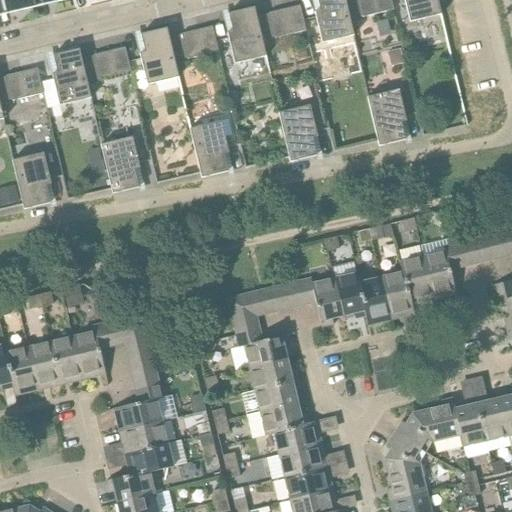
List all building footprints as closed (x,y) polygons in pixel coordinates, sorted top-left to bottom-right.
[(36,8),(34,3),(33,0),(0,0),(0,10),(7,9),(8,15),(36,8)] [(323,29),(327,44),(353,37),(344,0),(316,0),(319,12),(314,13),(318,30),(323,29)] [(357,0),(362,19),(378,15),(374,0),(357,0)] [(374,0),(378,15),(393,12),(390,0),(374,0)] [(415,23),(441,16),(437,0),(403,0),(406,9),(411,8),(415,23)] [(290,36),(306,32),(300,7),(284,11),(290,36)] [(236,50),(239,65),(266,58),(254,9),(228,15),(232,33),(227,34),(231,51),(236,50)] [(275,40),(290,36),(284,11),(268,15),(275,40)] [(423,25),(432,47),(447,42),(438,19),(423,25)] [(203,57),(218,53),(212,28),(197,32),(203,57)] [(148,71),(152,86),(178,79),(167,30),(140,36),(144,54),(139,55),(143,72),(148,71)] [(187,61),(203,57),(197,32),(181,36),(187,61)] [(130,60),(137,60),(134,34),(91,40),(93,49),(128,45),(130,60)] [(115,78),(131,74),(125,49),(109,53),(115,78)] [(61,91),(64,106),(91,100),(79,51),(53,57),(57,75),(52,76),(56,93),(61,91)] [(100,82),(115,78),(109,53),(94,56),(100,82)] [(28,99),(43,95),(37,70),(22,74),(28,99)] [(12,103),(28,99),(22,74),(6,77),(12,103)] [(379,148),(405,141),(401,124),(406,123),(402,106),(397,107),(393,92),(367,99),(379,148)] [(290,164),(316,157),(312,140),(317,138),(313,122),(308,123),(305,108),(278,114),(290,164)] [(201,179),(228,173),(223,155),(229,154),(225,137),(219,139),(216,124),(189,130),(201,179)] [(112,195),(139,189),(135,171),(140,170),(136,153),(131,154),(127,139),(101,146),(112,195)] [(24,211),(50,205),(46,187),(51,186),(47,169),(42,170),(38,155),(12,162),(24,211)] [(21,203),(17,183),(0,186),(0,203),(1,207),(21,203)] [(404,235),(417,232),(414,220),(401,223),(404,235)] [(391,226),(390,225),(381,227),(384,240),(393,237),(391,226)] [(360,245),(371,243),(368,230),(357,233),(360,245)] [(511,232),(495,236),(501,259),(511,257),(511,254),(511,232)] [(489,238),(495,260),(501,259),(495,236),(489,238)] [(327,253),(339,250),(337,238),(324,241),(327,253)] [(495,260),(489,238),(478,241),(484,263),(495,260)] [(473,266),(484,263),(478,241),(467,243),(473,266)] [(456,246),(462,268),(473,266),(467,243),(456,246)] [(445,298),(457,295),(451,271),(462,268),(456,246),(422,254),(432,296),(444,293),(445,298)] [(422,298),(432,296),(422,254),(398,260),(400,272),(413,306),(423,303),(422,298)] [(415,315),(413,306),(400,272),(380,277),(389,316),(402,313),(403,318),(415,315)] [(356,319),(366,317),(359,282),(357,274),(334,279),(343,317),(355,314),(356,319)] [(380,318),(389,316),(380,277),(359,282),(366,317),(369,326),(381,323),(380,318)] [(334,279),(311,285),(317,303),(322,327),(334,324),(333,319),(343,317),(334,279)] [(297,284),(302,306),(317,303),(311,285),(310,280),(297,284)] [(508,307),(511,306),(511,281),(497,286),(500,297),(505,296),(508,307)] [(302,306),(297,284),(286,286),(292,309),(302,306)] [(281,311),(292,309),(286,286),(276,289),(281,311)] [(69,309),(85,305),(81,288),(65,291),(69,309)] [(265,291),(270,314),(281,311),(276,289),(265,291)] [(262,292),(259,293),(265,315),(268,315),(270,314),(265,291),(262,292)] [(265,315),(259,293),(227,300),(257,317),(265,315)] [(41,309),(53,306),(50,294),(38,297),(41,309)] [(30,312),(41,309),(38,297),(27,300),(30,312)] [(236,330),(259,325),(257,317),(227,300),(236,330)] [(0,318),(8,317),(5,305),(0,306),(0,318)] [(110,324),(116,347),(123,346),(141,317),(110,324)] [(125,353),(149,348),(141,317),(123,346),(125,353)] [(107,325),(105,326),(110,348),(112,348),(116,347),(110,324),(107,325)] [(259,325),(236,330),(237,333),(237,336),(260,330),(260,328),(259,325)] [(104,375),(99,351),(110,348),(105,326),(93,328),(95,334),(73,339),(82,376),(91,374),(93,379),(105,376),(104,375)] [(248,369),(287,360),(285,349),(290,347),(287,336),(263,341),(260,330),(237,336),(240,347),(241,350),(243,349),(248,369)] [(70,379),(82,376),(73,339),(51,344),(61,387),(71,384),(70,379)] [(48,389),(61,387),(51,344),(28,350),(37,387),(47,384),(48,389)] [(2,392),(12,389),(6,355),(4,347),(0,347),(0,386),(1,387),(2,392)] [(149,348),(125,353),(125,356),(126,359),(150,353),(149,349),(149,348)] [(25,390),(37,387),(28,350),(6,355),(12,389),(14,398),(26,395),(25,390)] [(150,353),(126,359),(129,370),(153,365),(150,353)] [(253,392),(298,381),(295,370),(290,371),(287,360),(248,369),(253,392)] [(153,365),(129,370),(132,381),(156,376),(153,365)] [(135,393),(158,387),(156,376),(132,381),(135,393)] [(206,393),(218,390),(215,378),(203,381),(206,393)] [(259,414),(298,405),(295,393),(301,392),(298,381),(253,392),(259,414)] [(161,423),(156,401),(161,399),(158,387),(135,393),(138,405),(113,411),(116,423),(121,422),(124,432),(161,423)] [(508,439),(511,437),(511,391),(509,392),(511,398),(499,400),(508,439)] [(194,416),(205,413),(201,398),(190,400),(194,416)] [(485,444),(508,439),(499,400),(489,403),(487,398),(475,400),(485,444)] [(432,445),(460,438),(456,410),(453,400),(441,403),(442,408),(413,415),(407,425),(402,423),(395,435),(427,455),(432,445)] [(463,449),(485,444),(475,400),(465,403),(466,408),(456,410),(460,438),(463,449)] [(273,436),(308,424),(306,414),(301,415),(298,405),(259,414),(265,438),(273,436)] [(211,413),(214,425),(226,423),(223,411),(211,413)] [(278,456),(317,447),(314,436),(319,435),(317,422),(308,424),(273,436),(278,456)] [(124,456),(167,446),(161,423),(124,432),(126,444),(121,445),(124,456)] [(228,434),(226,423),(214,425),(217,437),(228,434)] [(200,438),(210,435),(207,425),(197,427),(200,438)] [(390,503),(427,494),(420,466),(427,455),(395,435),(387,447),(392,450),(385,460),(392,490),(387,491),(390,503)] [(204,460),(216,458),(211,437),(199,439),(204,460)] [(134,476),(150,473),(172,468),(167,446),(124,456),(127,468),(132,466),(134,476)] [(283,478),(327,468),(325,457),(319,458),(317,447),(278,456),(283,478)] [(225,468),(236,466),(234,455),(222,458),(225,468)] [(207,471),(218,469),(216,458),(204,460),(207,471)] [(493,477),(506,474),(503,462),(491,465),(493,477)] [(228,481),(239,478),(236,466),(225,468),(228,481)] [(288,501),(327,492),(325,480),(330,479),(327,468),(283,478),(288,501)] [(116,504),(155,495),(150,473),(134,476),(106,483),(109,495),(114,494),(116,504)] [(466,488),(478,485),(475,473),(463,476),(466,488)] [(468,499),(480,496),(478,485),(466,488),(468,499)] [(215,504),(226,501),(224,490),(212,493),(215,504)] [(291,511),(340,511),(338,511),(335,501),(330,503),(327,492),(288,501),(291,511)] [(431,511),(427,494),(390,503),(392,511),(431,511)] [(158,511),(155,495),(116,504),(118,511),(158,511)] [(235,511),(242,511),(247,511),(245,500),(233,503),(235,511)] [(216,511),(228,511),(226,501),(215,504),(216,511)]
